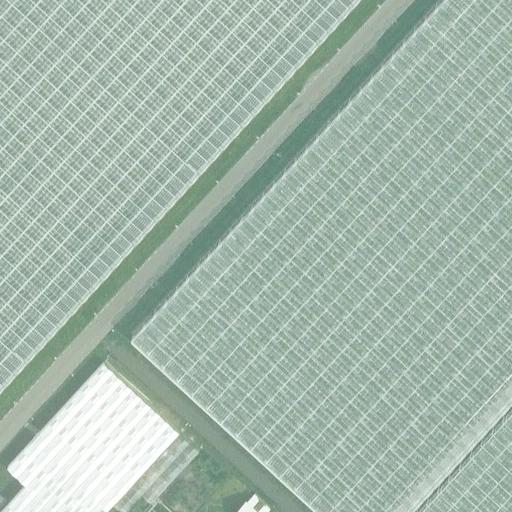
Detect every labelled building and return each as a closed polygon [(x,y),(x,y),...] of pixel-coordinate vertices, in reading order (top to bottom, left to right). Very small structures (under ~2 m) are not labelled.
[(0,0),(0,388),(65,317),(76,305),(354,0),(0,0)] [(321,511),(408,511),(511,399),(511,0),(441,0),(131,337),(321,511)] [(25,484),(0,510),(0,511),(104,511),(131,483),(142,493),(151,502),(199,449),(104,362),(7,467),(25,484)] [(511,511),(511,408),(416,511),(511,511)] [(132,484),(117,502),(126,510),(142,493),(132,484)] [(268,511),(272,508),(255,493),(247,502),(245,500),(234,511),(268,511)]
